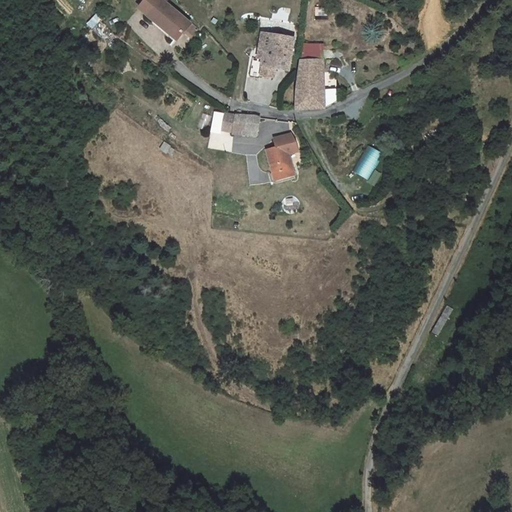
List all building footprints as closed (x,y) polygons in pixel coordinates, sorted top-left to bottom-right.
[(185,38),(197,24),(169,1),(157,15),(185,38)] [(268,60),(268,63),(283,64),(298,66),(303,44),(284,35),(273,39),(268,60)] [(298,66),(306,66),(306,70),(329,71),(329,60),(306,57),(307,45),(303,44),(298,66)] [(266,76),(283,78),(283,64),(268,63),(266,76)] [(296,85),(304,86),(306,87),(306,70),(306,66),(298,66),(296,69),(296,85)] [(306,70),(306,87),(329,87),(329,71),(306,70)] [(306,87),(304,86),(302,106),(325,105),(327,105),(329,104),(329,87),(306,87)] [(266,116),(238,108),(229,129),(262,134),(266,116)] [(282,147),(272,149),(281,179),(300,174),(294,153),(303,150),(301,141),(296,132),(279,137),(282,147)] [(368,145),(352,171),(367,180),(382,153),(368,145)] [(374,170),(367,181),(375,186),(382,174),(374,170)]
